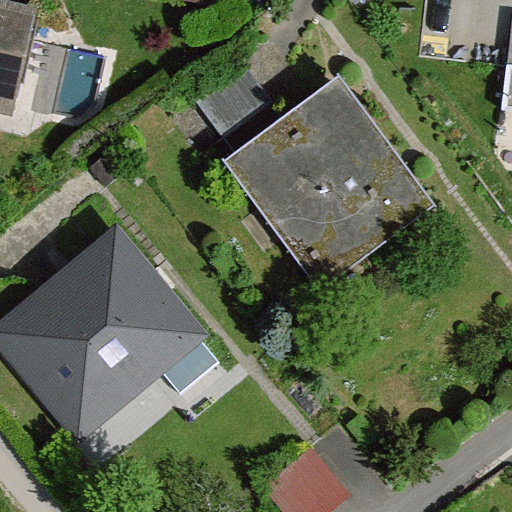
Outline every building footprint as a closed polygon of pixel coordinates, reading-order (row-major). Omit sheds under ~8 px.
[(0,0),(0,114),(21,119),(46,9),(4,0),(0,0)] [(511,19),(482,18),(473,136),(511,139),(511,19)] [(214,90),(229,126),(278,104),(263,69),(214,90)] [(349,74),(234,157),(327,286),(443,202),(349,74)] [(211,333),(123,227),(0,329),(0,346),(80,442),(211,333)] [(302,511),(327,511),(355,488),(322,450),(280,486),(302,511)]
